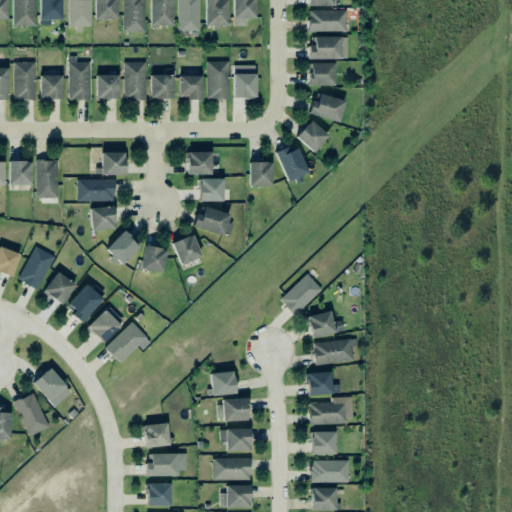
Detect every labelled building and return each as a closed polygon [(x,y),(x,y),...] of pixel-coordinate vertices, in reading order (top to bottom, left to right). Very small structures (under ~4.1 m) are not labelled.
[(8,0),(32,0),(32,24),(9,24),(8,0)] [(61,19),(60,0),(38,0),(38,25),(50,25),(50,19),(61,19)] [(66,0),(66,26),(89,27),(88,0),(66,0)] [(92,16),(92,0),(114,0),(114,16),(92,16)] [(143,32),(143,0),(121,0),(121,31),(143,32)] [(147,0),(170,0),(170,23),(147,23),(147,0)] [(197,0),(176,0),(177,31),(198,31),(197,0)] [(202,0),(224,0),(224,23),(217,23),(217,29),(210,29),(210,24),(202,24),(202,0)] [(231,0),(252,0),(253,16),(244,16),(244,25),(231,25),(231,0)] [(307,9),(307,23),(306,23),(306,31),(311,31),(311,29),(338,29),(338,30),(344,30),(344,8),(307,9)] [(306,58),(345,59),(346,37),(312,36),(312,44),(307,44),(306,58)] [(67,54),(74,54),(74,60),(88,60),(88,98),(75,98),(75,97),(65,97),(65,60),(67,60),(67,54)] [(204,96),(204,60),(226,59),(226,98),(213,98),(213,96),(204,96)] [(121,61),(143,60),(143,99),(130,99),(130,97),(122,97),(121,61)] [(307,61),(328,60),(329,84),(303,85),(303,75),(307,74),(307,61)] [(11,61),(33,61),(33,99),(19,99),(19,97),(11,97),(11,61)] [(147,73),(170,72),(170,96),(148,97),(147,73)] [(230,95),(230,72),(253,72),(253,95),(252,95),(252,97),(242,97),(242,95),(230,95)] [(93,73),(116,73),(116,98),(93,98),(93,73)] [(176,74),(198,74),(199,98),(185,98),(185,95),(176,95),(176,74)] [(60,99),(60,75),(38,75),(38,99),(60,99)] [(317,91),(342,99),(336,121),(305,111),(309,99),(314,99),(317,91)] [(313,152),(327,135),(308,120),(294,137),(313,152)] [(270,150),(285,181),(305,171),(294,147),(286,150),(283,144),(270,150)] [(98,151),(99,166),(93,166),(93,172),(98,172),(98,173),(122,173),(122,156),(120,156),(120,151),(98,151)] [(210,174),(209,151),(186,152),(186,174),(210,174)] [(6,156),(7,182),(29,181),(29,158),(24,158),(24,155),(6,156)] [(34,198),(56,197),(56,160),(34,160),(34,198)] [(248,186),(270,186),(270,162),(247,162),(248,186)] [(74,178),(112,177),(112,190),(111,190),(111,199),(74,199),(74,178)] [(198,201),(221,201),(221,178),(198,178),(198,201)] [(87,207),(110,204),(111,213),(111,216),(113,216),(114,226),(89,229),(87,207)] [(191,226),(227,237),(231,224),(226,222),(228,214),(202,206),(200,215),(194,213),(191,226)] [(121,229),(103,247),(110,254),(106,258),(110,262),(114,258),(119,263),(135,246),(125,236),(127,234),(121,229)] [(168,241),(178,264),(199,255),(190,234),(185,236),(185,234),(168,241)] [(142,244),(159,247),(159,248),(164,249),(160,271),(138,267),(142,244)] [(0,245),(0,271),(8,275),(17,253),(0,245)] [(52,255),(32,246),(17,280),(37,289),(52,255)] [(55,270),(41,288),(41,289),(40,290),(49,297),(50,296),(58,303),(73,283),(55,270)] [(278,299),(293,315),(320,289),(306,273),(278,299)] [(64,307),(82,321),(103,295),(86,281),(64,307)] [(100,341),(117,324),(101,308),(83,326),(91,334),(92,333),(100,341)] [(306,315),(310,337),(342,332),(340,320),(331,321),(329,311),(306,315)] [(146,337),(130,321),(103,347),(118,363),(146,337)] [(351,338),(311,343),(314,365),(355,359),(351,338)] [(29,381),(45,399),(62,384),(46,366),(36,374),(29,381)] [(207,372),(209,387),(204,388),(205,393),(209,393),(209,394),(233,391),(231,375),(230,375),(229,369),(207,372)] [(305,374),(307,396),(338,392),(337,383),(330,384),(328,371),(305,374)] [(17,396),(10,400),(26,434),(46,425),(30,391),(17,397),(17,396)] [(350,396),(329,397),(330,401),(307,402),(308,424),(345,423),(345,418),(351,418),(350,396)] [(215,400),(216,420),(247,419),(246,399),(215,400)] [(0,440),(8,441),(8,412),(0,411),(0,440)] [(168,445),(167,423),(142,424),(143,446),(168,445)] [(223,427),(246,427),(247,438),(248,439),(248,449),(247,449),(246,449),(223,450),(223,443),(221,443),(221,440),(217,440),(217,428),(223,428),(223,427)] [(309,432),(310,454),(333,453),(333,431),(309,432)] [(147,452),(183,452),(183,469),(175,469),(175,474),(142,475),(142,461),(145,461),(145,453),(147,453),(147,452)] [(210,456),(248,456),(248,470),(247,470),(247,478),(210,478),(210,456)] [(310,459),(345,459),(345,474),(348,474),(348,477),(345,477),(345,481),(307,481),(307,468),(308,468),(308,463),(311,463),(310,459)] [(169,483),(145,483),(145,505),(168,505),(169,483)] [(249,485),(224,485),(224,493),(218,493),(218,507),(249,507),(249,485)] [(310,509),(335,510),(335,488),(310,487),(310,509)]
